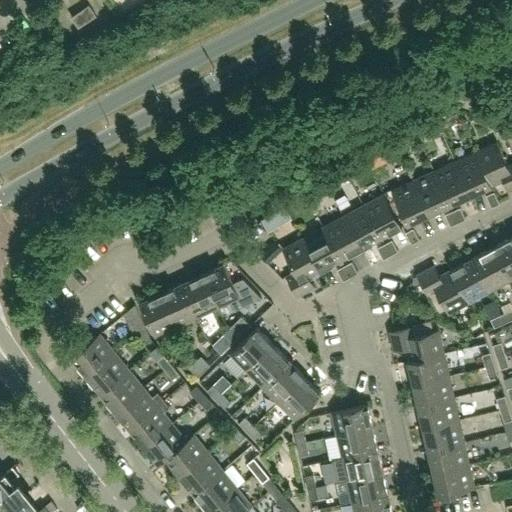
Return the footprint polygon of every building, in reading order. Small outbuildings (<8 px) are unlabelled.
[(78,27),(96,15),(89,5),(71,17),(78,27)] [(511,187),(511,162),(508,164),(497,141),(475,151),(491,184),(503,179),(508,189),(511,187)] [(382,163),(375,149),(367,153),(374,167),(382,163)] [(491,184),(475,151),(455,160),(470,194),(491,184)] [(470,194),(455,160),(434,170),(450,203),(470,194)] [(450,203),(434,170),(413,179),(429,213),(450,203)] [(429,213),(413,179),(392,189),(407,223),(429,213)] [(338,208),(353,200),(346,184),(330,192),(338,208)] [(500,203),(494,191),(486,195),(491,206),(500,203)] [(402,225),(384,192),(363,204),(381,237),(402,225)] [(381,237),(363,204),(343,215),(361,248),(381,237)] [(460,206),(453,210),(458,222),(466,218),(460,206)] [(450,225),(458,222),(453,210),(445,213),(450,225)] [(272,214),(261,219),(267,231),(278,225),(272,214)] [(361,248),(343,215),(323,226),(341,258),(361,248)] [(341,258),(323,226),(303,236),(321,269),(341,258)] [(419,239),(413,227),(405,232),(412,243),(419,239)] [(511,278),(511,235),(511,236),(492,246),(510,279),(511,278)] [(321,269),(303,236),(283,248),(295,271),(286,275),(297,295),(315,286),(309,276),(321,269)] [(392,239),(385,243),(391,254),(398,250),(392,239)] [(383,258),(391,254),(385,243),(377,247),(383,258)] [(510,279),(492,246),(472,257),(490,290),(510,279)] [(267,248),(260,254),(268,262),(275,255),(267,248)] [(490,290),(472,257),(452,268),(470,301),(490,290)] [(352,261),(345,265),(351,276),(358,272),(352,261)] [(242,278),(233,282),(224,263),(202,273),(218,307),(231,301),(235,310),(261,297),(242,278)] [(343,280),(351,276),(345,265),(337,269),(343,280)] [(470,301),(452,268),(440,275),(435,265),(417,274),(428,294),(437,289),(449,312),(470,301)] [(218,307),(202,273),(182,282),(197,316),(218,307)] [(197,316),(182,282),(161,292),(177,326),(197,316)] [(177,326),(161,292),(140,301),(155,335),(177,326)] [(511,308),(502,313),(506,321),(511,318),(511,308)] [(494,327),(506,321),(502,313),(491,319),(494,327)] [(133,320),(138,331),(146,328),(141,316),(133,320)] [(236,321),(230,327),(239,336),(251,325),(241,316),(236,321)] [(479,321),(471,325),(476,334),(483,330),(479,321)] [(444,352),(439,329),(414,335),(411,325),(389,330),(394,350),(405,347),(408,360),(444,352)] [(246,369),(273,343),(256,326),(230,352),(246,369)] [(233,342),(239,336),(230,327),(224,333),(233,342)] [(151,339),(146,328),(138,331),(143,343),(151,339)] [(86,374),(115,351),(100,332),(71,356),(86,374)] [(493,344),(497,356),(505,353),(501,341),(493,344)] [(262,385),(289,359),(273,343),(246,369),(262,385)] [(100,392),(129,368),(115,351),(86,374),(100,392)] [(449,374),(444,352),(408,360),(413,382),(449,374)] [(482,355),(486,366),(494,364),(490,352),(482,355)] [(509,365),(505,353),(497,356),(501,368),(509,365)] [(157,359),(165,369),(171,363),(164,354),(157,359)] [(201,355),(195,361),(204,370),(210,364),(201,355)] [(278,401),(305,375),(289,359),(262,385),(278,401)] [(198,376),(204,370),(195,361),(189,367),(198,376)] [(179,373),(171,363),(165,369),(172,379),(179,373)] [(498,375),(494,364),(486,366),(490,378),(498,375)] [(114,409),(143,386),(129,368),(100,392),(114,409)] [(454,396),(449,374),(413,382),(418,405),(454,396)] [(295,418),(321,392),(305,375),(278,401),(295,418)] [(207,389),(216,398),(222,392),(214,383),(207,389)] [(190,391),(198,400),(205,394),(196,385),(190,391)] [(129,427),(164,399),(157,391),(151,396),(143,386),(114,409),(129,427)] [(231,401),(222,392),(216,398),(225,407),(231,401)] [(213,403),(205,394),(198,400),(207,409),(213,403)] [(496,398),(500,410),(509,407),(505,395),(496,398)] [(459,419),(454,396),(418,405),(423,427),(459,419)] [(143,445),(172,421),(164,411),(170,406),(164,399),(129,427),(143,445)] [(373,426),(368,403),(332,411),(337,434),(373,426)] [(511,418),(511,416),(509,407),(500,410),(504,422),(511,418)] [(465,431),(498,424),(496,414),(462,421),(465,431)] [(239,422),(248,431),(254,425),(245,416),(239,422)] [(222,424),(230,433),(237,427),(228,418),(222,424)] [(464,441),(459,419),(423,427),(428,449),(464,441)] [(165,457),(187,439),(186,439),(172,421),(143,445),(158,463),(166,457),(165,457)] [(263,434),(254,425),(248,431),(256,440),(263,434)] [(379,448),(373,426),(337,434),(342,457),(379,448)] [(245,436),(237,427),(230,433),(239,442),(245,436)] [(295,431),(297,443),(306,441),(303,429),(295,431)] [(180,474),(209,451),(194,432),(186,439),(187,439),(165,457),(166,457),(180,474)] [(309,453),(306,441),(297,443),(300,455),(309,453)] [(469,463),(464,441),(428,449),(433,472),(469,463)] [(337,481),(347,479),(384,470),(379,448),(342,457),(332,459),(337,481)] [(194,492),(223,469),(209,451),(180,474),(194,492)] [(247,463),(255,472),(262,467),(254,457),(247,463)] [(475,486),(469,463),(433,472),(438,494),(475,486)] [(0,511),(2,511),(22,497),(9,481),(19,473),(13,465),(0,475),(0,511)] [(269,476),(262,467),(255,472),(262,482),(269,476)] [(194,492),(208,510),(238,486),(225,470),(223,469),(194,492)] [(352,501),(389,493),(384,470),(347,479),(352,501)] [(307,487),(316,485),(313,473),(305,475),(307,487)] [(319,498),(316,485),(307,487),(310,499),(319,498)] [(245,511),(252,505),(238,486),(208,510),(210,511),(242,511),(245,510),(245,511)] [(276,498),(284,508),(290,502),(283,493),(276,498)] [(393,511),(389,493),(352,501),(354,511),(393,511)] [(50,511),(45,504),(35,511),(33,511),(22,497),(2,511),(50,511)] [(298,511),(290,502),(284,508),(286,511),(298,511)]
